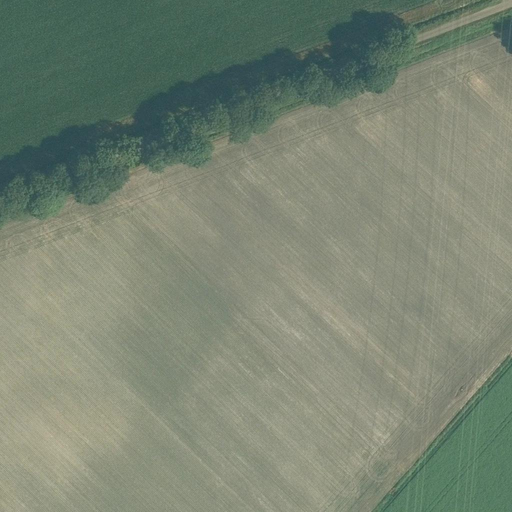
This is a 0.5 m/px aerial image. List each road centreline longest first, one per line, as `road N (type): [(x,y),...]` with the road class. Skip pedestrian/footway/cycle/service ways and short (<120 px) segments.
road 1 (unclassified): [(0,200),(511,7)]
road 2 (track): [(372,511),(511,352)]
